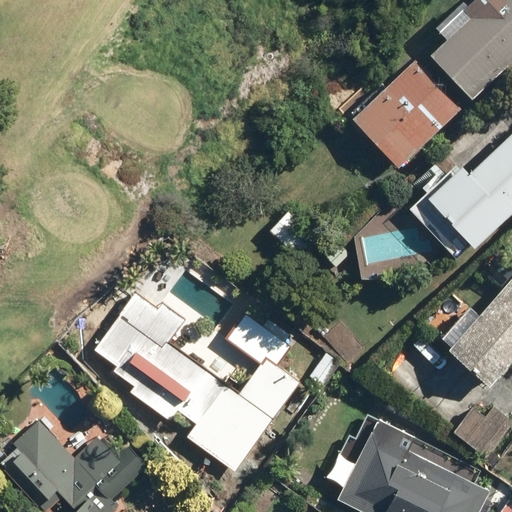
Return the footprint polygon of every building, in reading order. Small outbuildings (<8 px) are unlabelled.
[(429,55),(471,100),(511,61),(511,0),(472,0),(440,30),(447,38),(429,55)] [(414,60),(351,118),(397,168),(461,109),(414,60)] [(427,199),(473,249),(511,213),(511,132),(468,174),(462,167),(427,199)] [(289,210),(268,228),(293,257),(314,239),(289,210)] [(437,342),(489,388),(511,362),(511,276),(480,312),(471,304),(437,342)] [(186,437),(235,472),(301,381),(278,365),(291,347),(243,313),(224,339),(259,364),(239,391),(170,341),(185,320),(140,288),(94,351),(116,366),(113,370),(134,385),(129,392),(171,422),(178,412),(195,425),(186,437)] [(453,432),(486,458),(511,425),(511,421),(493,407),(485,417),(473,408),(453,432)] [(68,511),(111,511),(119,505),(114,499),(152,466),(130,443),(117,455),(99,435),(76,455),(41,418),(0,454),(0,469),(37,509),(56,492),(72,509),(68,511)] [(335,500),(358,511),(479,511),(491,490),(409,450),(415,438),(376,418),(335,500)] [(511,511),(511,499),(510,498),(499,511),(511,511)]
